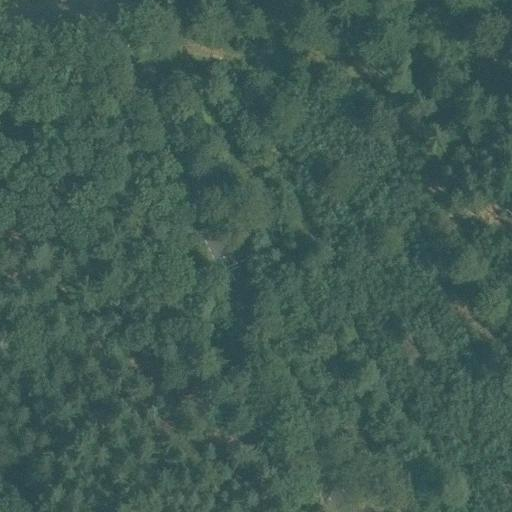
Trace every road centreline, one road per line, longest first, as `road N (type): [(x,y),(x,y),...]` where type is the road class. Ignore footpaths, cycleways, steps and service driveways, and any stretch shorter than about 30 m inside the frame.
road 1 (tertiary): [(344,511),(94,1)]
road 2 (unknown): [(199,0),(217,55),(380,399),(405,511)]
